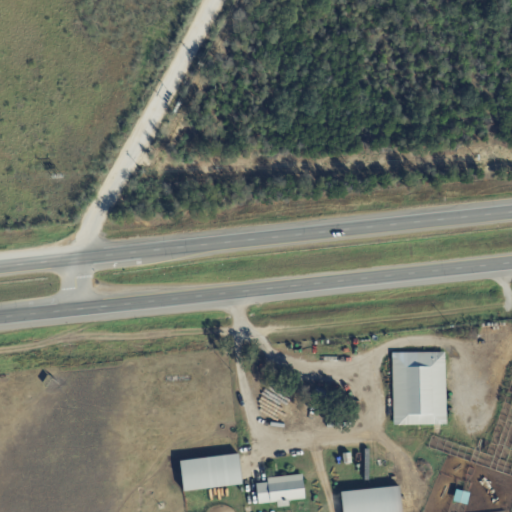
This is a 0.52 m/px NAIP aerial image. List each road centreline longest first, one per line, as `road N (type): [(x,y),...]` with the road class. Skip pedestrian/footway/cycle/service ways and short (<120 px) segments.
road 1 (trunk): [(511,212),(0,267)]
road 2 (trunk): [(0,319),(511,264)]
road 3 (residential): [(78,313),(72,250),(208,0)]
